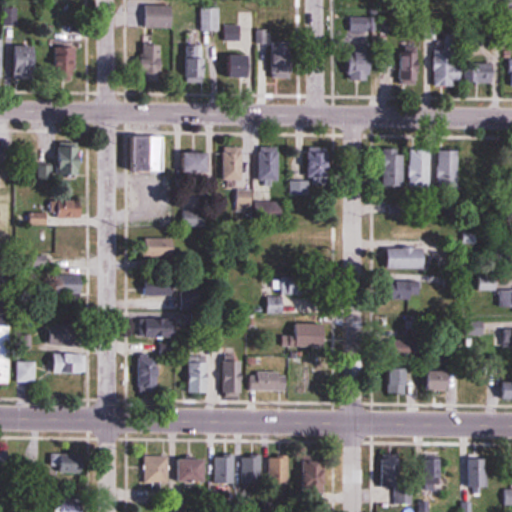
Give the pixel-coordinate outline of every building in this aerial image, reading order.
[(174,28),(174,4),(144,4),(144,28),(174,28)] [(199,6),(199,31),(221,31),(221,6),(199,6)] [(242,25),(227,25),(226,41),(242,42),(242,25)] [(143,81),(166,81),(166,44),(143,44),(143,81)] [(272,78),(294,78),(294,44),(272,44),(272,78)] [(39,79),(39,45),(15,45),(15,79),(39,79)] [(78,46),(58,46),(58,75),(78,75),(78,46)] [(191,57),(191,46),(187,46),(187,76),(206,76),(206,57),(191,57)] [(393,82),(418,82),(418,47),(393,47),(393,82)] [(435,50),(435,84),(465,84),(465,63),(456,63),(456,50),(435,50)] [(349,80),(375,80),(375,52),(349,52),(349,80)] [(253,54),(228,54),(228,77),(253,77),(253,54)] [(476,83),(498,83),(498,62),(476,62),(476,83)] [(131,137),(131,170),(157,170),(157,137),(131,137)] [(53,177),(82,177),(81,142),(52,143),(53,177)] [(281,184),(281,148),(260,148),(260,184),(281,184)] [(247,183),(247,149),(223,149),(223,183),(247,183)] [(433,149),(410,149),(410,187),(433,187),(433,149)] [(440,150),(440,185),(459,185),(459,150),(440,150)] [(183,172),(213,172),(213,152),(183,152),(183,172)] [(405,154),(384,154),(385,187),(405,187),(405,154)] [(61,202),(61,216),(83,216),(83,202),(61,202)] [(389,242),(427,242),(427,226),(389,226),(389,242)] [(271,258),(320,257),(319,236),(271,237),(271,258)] [(428,270),(428,247),(390,247),(390,270),(428,270)] [(145,295),(177,297),(178,274),(146,272),(145,295)] [(278,277),(277,293),(305,294),(305,278),(278,277)] [(423,282),(403,283),(403,298),(423,297),(423,282)] [(500,307),(511,306),(511,290),(500,291),(500,307)] [(135,338),(176,338),(176,318),(135,318),(135,338)] [(11,326),(0,326),(0,383),(11,384),(11,326)] [(55,373),(88,373),(88,355),(55,355),(55,373)] [(189,394),(217,394),(216,356),(189,356),(189,394)] [(161,389),(161,357),(141,357),(141,389),(161,389)] [(240,392),(240,360),(226,360),(226,392),(240,392)] [(17,362),(17,383),(37,383),(37,362),(17,362)] [(386,393),(410,393),(410,367),(386,367),(386,393)] [(289,390),(289,371),(254,371),(254,390),(289,390)] [(168,456),(145,456),(145,483),(168,483),(168,456)] [(217,456),(217,484),(237,484),(237,456),(217,456)] [(245,458),(245,484),(265,484),(265,481),(282,481),(282,483),(293,483),(293,491),(327,491),(327,457),(292,457),(292,458),(245,458)] [(176,458),(176,482),(208,482),(208,458),(176,458)] [(511,488),(503,488),(504,505),(511,505),(511,488)] [(84,511),(83,499),(64,501),(64,511),(84,511)]
